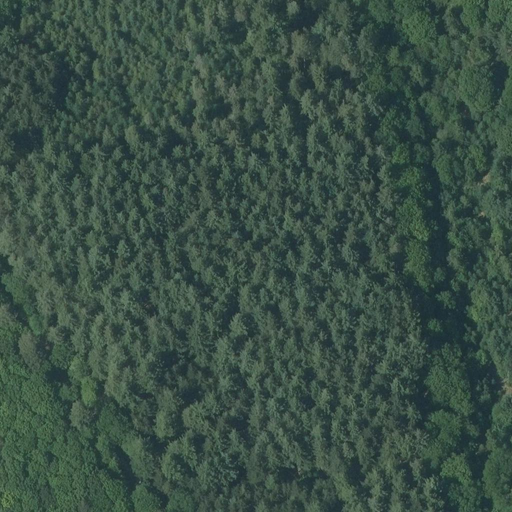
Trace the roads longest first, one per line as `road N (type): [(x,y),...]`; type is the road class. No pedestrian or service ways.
road 1 (track): [(446,470),(366,0)]
road 2 (track): [(157,511),(0,297)]
